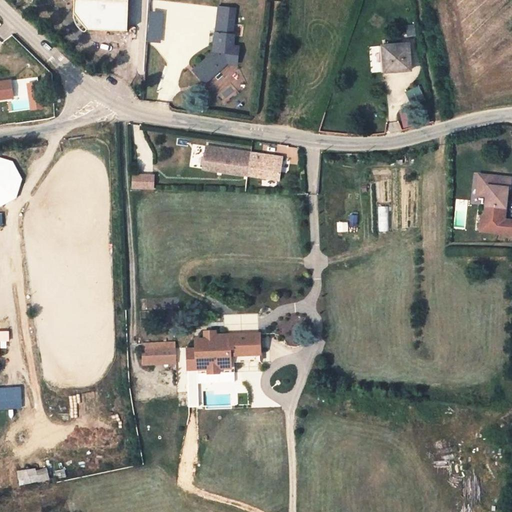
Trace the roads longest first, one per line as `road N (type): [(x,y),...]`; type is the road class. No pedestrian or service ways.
road 1 (unclassified): [(511,112),(386,142),(315,142),(129,113)]
road 2 (unclassified): [(129,113),(45,53),(0,8)]
road 3 (unclassified): [(129,113),(0,134)]
